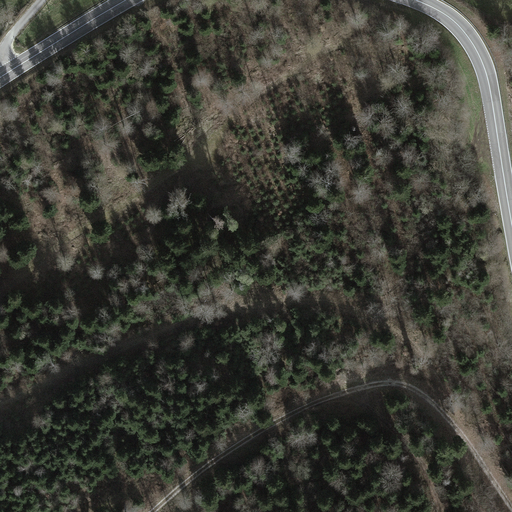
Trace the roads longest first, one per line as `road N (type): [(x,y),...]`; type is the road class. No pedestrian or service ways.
road 1 (track): [(0,406),(216,308),(303,299),(361,308),(393,323),(421,349),(466,431),(465,446)]
road 2 (track): [(146,511),(286,412),(379,378),(417,387),(511,510)]
road 3 (primary): [(511,224),(479,61),(440,11),(412,0)]
road 4 (track): [(0,294),(74,233),(204,149)]
road 5 (primary): [(126,0),(6,73)]
